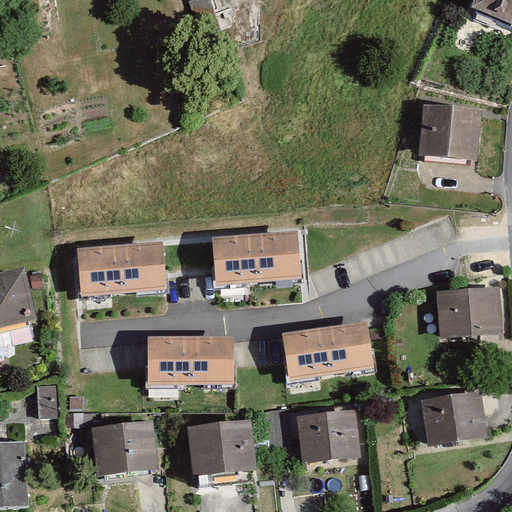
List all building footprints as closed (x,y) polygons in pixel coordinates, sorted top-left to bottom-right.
[(511,0),(470,0),(465,13),(511,33),(511,0)] [(482,116),(419,108),(413,160),(476,168),(482,116)] [(298,285),(295,240),(208,245),(211,290),(298,285)] [(165,295),(162,251),(73,257),(76,301),(165,295)] [(0,278),(0,331),(23,326),(21,316),(29,314),(19,274),(0,278)] [(502,290),(432,296),(436,345),(507,339),(502,290)] [(363,326),(277,340),(285,388),(371,373),(363,326)] [(233,343),(144,344),(144,389),(234,387),(233,343)] [(58,390),(34,390),(35,422),(59,421),(58,390)] [(484,442),(476,395),(417,406),(425,453),(484,442)] [(362,462),(355,414),(292,422),(299,471),(362,462)] [(254,475),(249,426),(183,433),(189,483),(254,475)] [(156,476),(151,427),(86,434),(92,482),(156,476)] [(28,511),(24,447),(0,448),(0,511),(28,511)]
